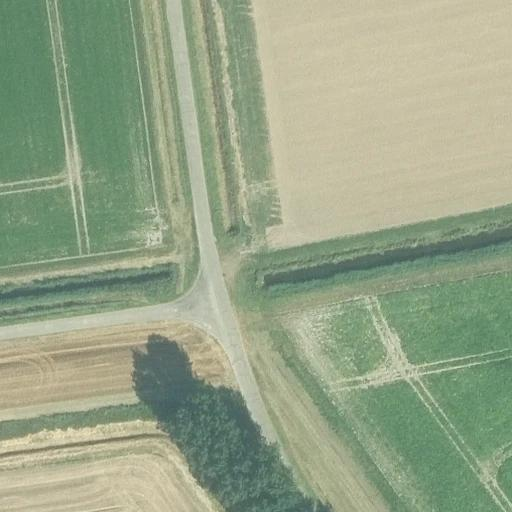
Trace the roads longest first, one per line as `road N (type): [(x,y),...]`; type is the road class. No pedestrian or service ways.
road 1 (unclassified): [(217,302),(172,0)]
road 2 (unclassified): [(305,511),(271,453),(217,302)]
road 3 (unclassified): [(0,332),(217,302)]
